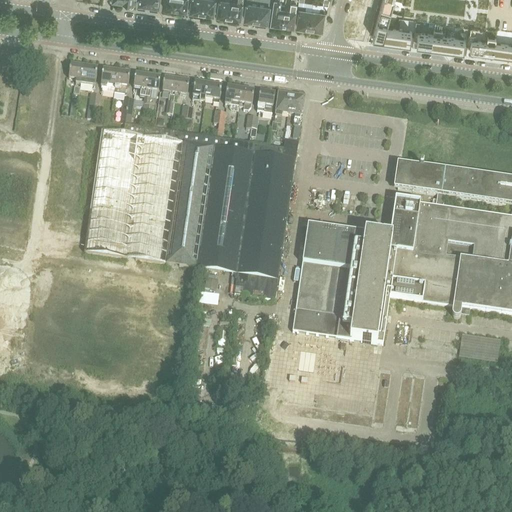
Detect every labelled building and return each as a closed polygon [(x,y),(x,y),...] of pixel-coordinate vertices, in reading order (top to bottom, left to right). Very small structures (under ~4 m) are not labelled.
[(166,9),(174,11),(175,0),(163,0),(163,7),(166,7),(166,9)] [(175,0),(174,11),(182,12),(182,10),(186,10),(187,0),(175,0)] [(193,13),(201,15),(203,0),(191,0),(190,11),(194,11),(193,13)] [(203,0),(201,15),(209,16),(209,14),(213,14),(214,0),(203,0)] [(220,17),(228,18),(231,0),(230,0),(218,0),(217,15),(221,15),(220,17)] [(230,0),(231,0),(228,18),(236,20),(236,18),(240,18),(242,0),(230,0)] [(248,21),(255,22),(258,0),(246,0),(244,19),(248,19),(248,21)] [(258,0),(255,22),(263,23),(263,21),(267,22),(270,0),(258,0)] [(275,24),(282,25),(284,8),(285,5),(279,4),(279,0),(273,0),(271,23),(275,23),(275,24)] [(290,0),(290,9),(284,8),(282,25),(288,26),(289,25),(293,26),(296,0),(290,0)] [(300,5),(298,18),(297,26),(302,27),(301,29),(308,30),(312,4),(304,2),(304,0),(298,0),(298,5),(300,5)] [(312,4),(308,30),(316,31),(317,29),(321,30),(323,18),(325,18),(329,0),(323,0),(323,5),(312,4)] [(382,0),(380,9),(391,11),(393,0),(382,0)] [(380,9),(372,37),(383,39),(386,28),(391,11),(380,9)] [(386,28),(383,39),(410,42),(412,31),(386,28)] [(414,32),(414,39),(417,39),(416,43),(440,46),(441,35),(442,35),(442,31),(434,29),(433,34),(414,32)] [(469,34),(467,43),(470,43),(469,50),(493,54),(495,43),(496,38),(487,37),(487,41),(473,40),(474,35),(469,34)] [(441,35),(440,46),(463,50),(465,38),(442,35),(441,35)] [(495,43),(493,54),(511,56),(511,44),(495,43)] [(81,86),(83,68),(71,66),(69,80),(76,81),(76,85),(81,86)] [(95,88),(96,78),(97,70),(83,68),(81,86),(95,88)] [(115,90),(118,73),(103,71),(101,88),(102,88),(101,93),(114,95),(115,90)] [(114,95),(125,96),(125,92),(127,92),(127,89),(128,89),(130,74),(118,73),(115,90),(114,95)] [(141,91),(141,93),(140,98),(144,99),(148,77),(136,75),(134,89),(141,91)] [(148,77),(144,99),(143,110),(148,111),(151,92),(158,93),(160,79),(148,77)] [(172,116),(174,98),(176,81),(164,79),(162,94),(170,95),(169,102),(167,102),(166,115),(172,116)] [(187,97),(188,91),(189,83),(176,81),(174,98),(179,99),(180,96),(187,97)] [(204,104),(205,100),(207,85),(195,84),(192,102),(204,104)] [(207,85),(205,100),(213,101),(212,105),(219,106),(221,88),(207,85)] [(239,105),(241,90),(227,88),(225,106),(230,107),(230,111),(231,113),(238,114),(239,109),(239,105)] [(252,107),(253,100),(254,92),(241,90),(239,105),(239,109),(243,109),(244,106),(252,107)] [(260,93),(259,101),(257,113),(272,115),(274,103),(275,95),(260,93)] [(282,115),(287,116),(290,96),(283,95),(283,96),(279,96),(277,104),(274,124),(273,124),(272,132),(276,133),(277,125),(280,125),(282,115)] [(299,97),(290,96),(287,116),(294,117),(293,127),(300,128),(301,122),(300,121),(302,105),(304,106),(304,100),(303,100),(303,99),(299,99),(299,97)] [(131,120),(132,113),(134,101),(128,100),(127,112),(126,119),(131,120)] [(188,108),(185,129),(190,129),(191,121),(192,121),(193,109),(188,108)] [(225,114),(220,113),(219,125),(217,135),(222,136),(225,114)] [(250,138),(255,139),(256,131),(257,131),(258,119),(252,118),(251,130),(250,138)] [(190,269),(194,270),(212,139),(125,126),(123,137),(101,134),(100,140),(99,146),(98,152),(98,159),(97,165),(96,171),(95,177),(94,184),(93,190),(92,196),(91,202),(90,209),(89,215),(88,227),(84,254),(190,269)] [(284,149),(212,139),(194,270),(204,271),(237,275),(234,297),(273,302),(275,303),(275,306),(276,306),(279,282),(296,161),(282,160),(282,158),(284,149)] [(284,149),(282,158),(296,160),(299,142),(285,140),(284,149)] [(454,319),(456,320),(457,320),(459,319),(460,318),(460,316),(461,310),(469,311),(511,317),(511,182),(423,169),(423,166),(420,166),(420,169),(403,167),(397,166),(394,190),(397,191),(439,197),(438,201),(433,200),(433,202),(433,206),(396,200),(390,239),(309,227),(306,245),(297,244),(294,259),(303,261),(293,334),(383,347),(390,299),(453,309),(452,314),(452,317),(453,318),(454,319)]
